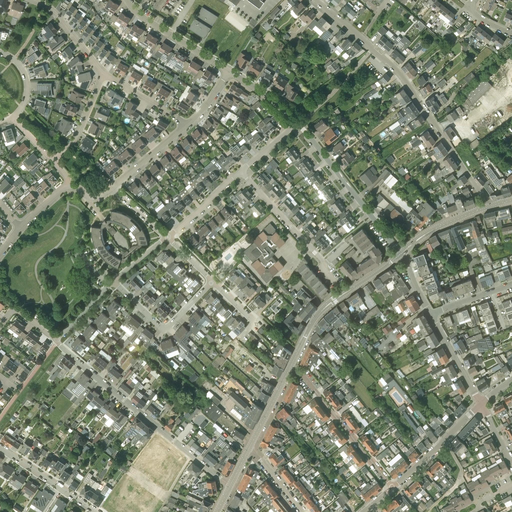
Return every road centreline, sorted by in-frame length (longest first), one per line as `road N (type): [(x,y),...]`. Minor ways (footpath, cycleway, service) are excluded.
road 1 (residential): [(489,206),(400,75),(316,0)]
road 2 (residential): [(230,485),(56,339)]
road 3 (residential): [(401,253),(297,123)]
road 4 (secondary): [(289,368),(321,310),(401,253)]
road 5 (residential): [(340,288),(239,171)]
road 6 (residential): [(113,281),(163,327),(212,282)]
road 7 (unclassified): [(391,486),(480,404)]
